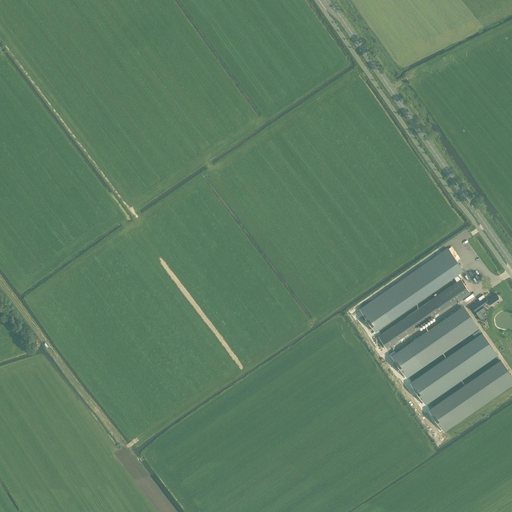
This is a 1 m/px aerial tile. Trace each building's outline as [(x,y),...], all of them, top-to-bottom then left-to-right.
[(454,243),(456,247),(460,245),(463,252),(468,249),(463,239),(454,243)] [(449,279),(452,284),(460,279),(457,273),(463,269),(448,248),(360,309),(375,330),(449,279)] [(461,278),(460,279),(452,284),(378,336),(386,348),(469,291),(461,278)] [(493,306),(501,300),(496,294),(488,299),(487,299),(485,297),(479,301),(482,306),(488,302),(489,301),(493,306)] [(482,306),(479,301),(471,306),(474,311),(482,306)] [(406,377),(478,327),(463,306),(391,356),(406,377)] [(497,354),(482,333),(410,383),(425,404),(497,354)] [(444,430),(511,381),(511,373),(501,359),(429,409),(444,430)]
